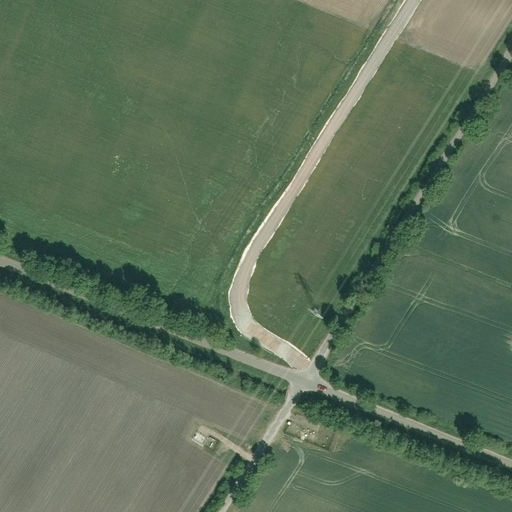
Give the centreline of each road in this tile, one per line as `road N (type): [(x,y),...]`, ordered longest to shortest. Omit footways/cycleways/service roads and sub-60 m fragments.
road 1 (unclassified): [(511,52),(303,379)]
road 2 (unclassified): [(0,257),(303,379)]
road 3 (unclassified): [(303,379),(511,467)]
road 4 (unclassified): [(303,379),(224,511)]
